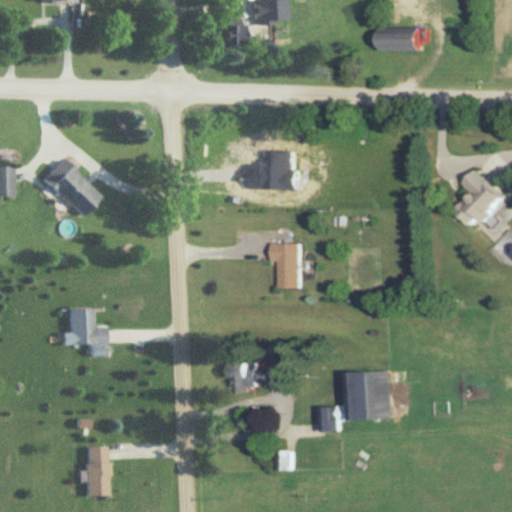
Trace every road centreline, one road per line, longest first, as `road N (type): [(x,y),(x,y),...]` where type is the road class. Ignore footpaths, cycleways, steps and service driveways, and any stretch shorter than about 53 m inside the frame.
road 1 (residential): [(181,511),(161,0)]
road 2 (residential): [(511,98),(0,86)]
